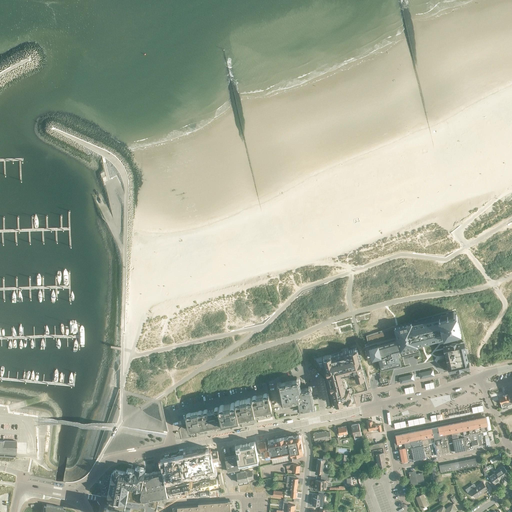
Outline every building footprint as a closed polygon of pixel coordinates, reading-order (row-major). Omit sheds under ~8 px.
[(368,345),(365,346),(365,348),(368,357),(373,356),(376,355),(378,355),(378,357),(377,357),(375,358),(375,359),(377,359),(379,358),(381,365),(382,369),(400,364),(399,361),(398,357),(400,356),(403,356),(418,352),(419,351),(417,345),(421,344),(421,343),(421,342),(422,341),(423,343),(436,339),(436,338),(438,337),(438,338),(439,339),(444,337),(444,335),(446,335),(451,333),(453,333),(458,332),(458,331),(461,331),(460,328),(457,316),(456,313),(439,318),(412,326),(411,324),(412,324),(412,323),(411,324),(411,323),(410,324),(407,324),(406,325),(403,325),(402,326),(400,326),(399,327),(396,327),(395,328),(368,336),(370,343),(368,343),(369,345),(368,345)] [(405,366),(378,373),(381,385),(464,364),(453,319),(397,334),(401,352),(402,355),(402,356),(405,366)] [(324,356),(314,359),(320,369),(323,368),(333,408),(354,402),(353,398),(352,395),(352,394),(367,390),(364,377),(357,350),(357,349),(356,346),(341,350),(341,351),(327,355),(324,356)] [(298,390),(300,389),(298,380),(279,384),(282,402),(284,403),(297,400),(300,400),(298,390)] [(300,400),(297,400),(299,409),(301,410),(313,407),(314,406),(310,387),(300,389),(298,390),(300,400)] [(188,415),(191,429),(221,422),(222,421),(237,418),(239,416),(253,413),(255,412),(270,409),(267,394),(252,398),(252,399),(236,402),(235,404),(220,407),(219,409),(188,415)] [(508,408),(508,406),(511,405),(511,404),(511,398),(511,399),(509,400),(508,396),(507,396),(507,395),(504,396),(502,396),(503,397),(499,398),(501,408),(501,407),(502,408),(502,410),(508,408)] [(422,403),(414,403),(414,413),(422,413),(422,403)] [(485,417),(473,419),(476,433),(483,432),(488,431),(486,421),(485,417)] [(467,420),(470,434),(476,433),(473,419),(467,420)] [(461,421),(464,436),(470,434),(467,420),(461,421)] [(372,423),(372,421),(367,422),(369,430),(378,428),(378,431),(381,431),(380,425),(376,426),(375,422),(372,423)] [(461,421),(450,424),(452,438),(458,437),(464,436),(461,421)] [(390,424),(391,430),(399,428),(398,422),(390,424)] [(359,424),(351,425),(352,430),(353,430),(354,438),(354,439),(354,438),(359,438),(359,437),(361,437),(362,437),(361,432),(359,424)] [(444,425),(447,439),(452,438),(450,424),(449,424),(444,425)] [(444,425),(438,426),(441,440),(447,439),(444,425)] [(339,434),(337,434),(338,437),(343,436),(342,435),(348,434),(346,426),(338,428),(339,434)] [(435,442),(437,455),(439,455),(439,454),(443,453),(443,454),(441,443),(441,440),(438,426),(432,427),(435,441),(435,442)] [(426,429),(429,443),(435,441),(432,427),(426,429)] [(426,429),(420,430),(423,444),(429,443),(426,429)] [(408,432),(411,446),(423,444),(420,430),(408,432)] [(324,441),(331,439),(329,432),(326,432),(326,431),(317,433),(317,432),(314,433),(314,434),(313,434),(315,442),(324,440),(324,441)] [(411,446),(408,432),(402,433),(405,447),(411,446)] [(402,433),(396,435),(397,439),(398,443),(399,448),(405,447),(402,433)] [(476,433),(470,434),(470,435),(473,448),(479,447),(478,446),(477,437),(476,433)] [(470,434),(464,436),(467,449),(471,449),(473,448),(470,435),(470,434)] [(268,441),(270,450),(271,456),(272,456),(280,454),(282,454),(289,453),(290,452),(287,437),(286,438),(286,436),(286,435),(275,437),(275,439),(275,440),(274,440),(270,441),(268,441)] [(290,452),(291,455),(303,453),(300,438),(301,437),(300,436),(299,435),(297,435),(297,436),(293,436),(292,435),(289,436),(288,437),(287,437),(290,452)] [(458,437),(452,438),(453,439),(455,451),(455,452),(467,449),(464,436),(458,437)] [(452,438),(447,439),(447,440),(449,452),(455,451),(453,439),(452,438)] [(447,439),(441,440),(441,443),(443,454),(449,453),(449,452),(447,440),(447,439)] [(0,455),(16,456),(16,455),(17,446),(16,446),(16,441),(0,440),(0,455)] [(435,441),(429,443),(429,444),(431,456),(433,456),(433,455),(437,455),(435,442),(435,441)] [(255,442),(236,446),(237,454),(238,463),(239,463),(240,465),(241,469),(259,465),(258,459),(255,442)] [(265,458),(271,457),(271,456),(270,450),(267,451),(265,442),(258,444),(260,452),(263,451),(265,458)] [(384,442),(371,445),(366,446),(368,457),(376,455),(378,463),(376,463),(377,468),(386,466),(383,453),(386,452),(384,442)] [(429,443),(423,444),(423,445),(426,457),(427,457),(427,456),(431,456),(429,444),(429,443)] [(423,444),(411,446),(411,447),(412,453),(414,459),(414,460),(426,457),(423,445),(423,444)] [(405,447),(405,448),(408,460),(414,459),(412,453),(411,447),(411,446),(405,447)] [(405,447),(399,448),(402,462),(408,461),(408,460),(405,448),(405,447)] [(213,462),(214,468),(222,466),(220,460),(219,460),(217,451),(211,452),(213,462)] [(211,453),(161,464),(168,495),(218,484),(211,453)] [(237,456),(225,459),(228,471),(234,469),(239,468),(239,469),(237,456)] [(317,459),(317,465),(324,466),(325,460),(329,460),(329,457),(323,456),(323,459),(317,459)] [(293,467),(292,472),(299,473),(300,465),(293,465),(293,464),(286,466),(286,468),(293,467)] [(317,465),(316,473),(321,473),(321,476),(327,477),(328,474),(324,473),(324,466),(317,465)] [(155,511),(158,502),(157,499),(139,503),(144,473),(145,472),(145,469),(144,468),(144,467),(137,466),(137,467),(135,467),(135,470),(134,470),(127,469),(127,468),(127,470),(126,471),(120,470),(116,469),(115,469),(115,472),(114,471),(113,471),(113,473),(112,475),(112,477),(108,476),(107,481),(105,495),(101,511),(155,511)] [(503,467),(496,472),(497,474),(496,474),(500,480),(508,475),(503,467)] [(248,479),(254,478),(252,471),(247,472),(247,471),(237,473),(238,482),(248,480),(248,479)] [(145,473),(139,503),(167,497),(166,491),(162,472),(151,474),(145,473)] [(417,481),(424,480),(422,473),(414,475),(414,472),(409,473),(411,485),(418,484),(417,481)] [(497,474),(496,472),(489,477),(495,484),(500,480),(496,474),(497,474)] [(288,475),(287,483),(291,484),(291,483),(298,484),(298,479),(295,478),(295,476),(288,475)] [(327,477),(321,476),(321,481),(316,481),(316,485),(315,485),(315,489),(326,489),(326,481),(329,481),(329,477),(327,477)] [(475,497),(487,489),(483,482),(471,491),(475,497)] [(313,497),(312,504),(323,506),(324,495),(317,494),(317,498),(313,498),(313,497)] [(420,509),(428,506),(423,494),(416,497),(420,509)] [(283,500),(282,510),(283,511),(294,511),(295,506),(287,505),(288,501),(286,501),(283,500)] [(230,502),(223,503),(223,511),(231,511),(230,502)] [(223,511),(223,503),(215,503),(215,511),(222,511),(223,511)]
